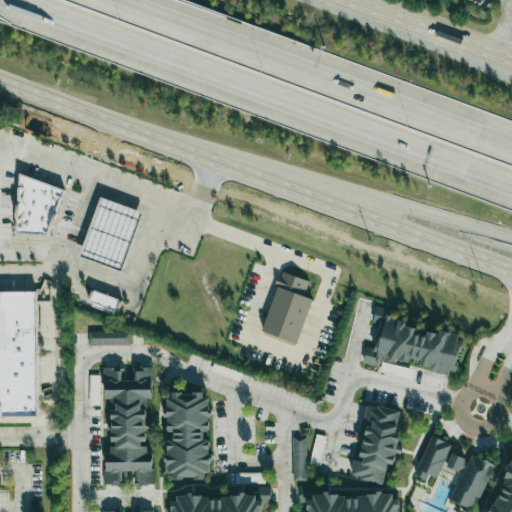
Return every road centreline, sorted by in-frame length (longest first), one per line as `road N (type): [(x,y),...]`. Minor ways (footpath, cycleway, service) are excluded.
road 1 (primary): [(0,85),(511,271)]
road 2 (motorway): [(9,0),(511,187)]
road 3 (motorway): [(511,150),(112,0)]
road 4 (motorway): [(153,139),(511,241)]
road 5 (motorway): [(511,76),(383,14)]
road 6 (primary): [(511,59),(383,14)]
